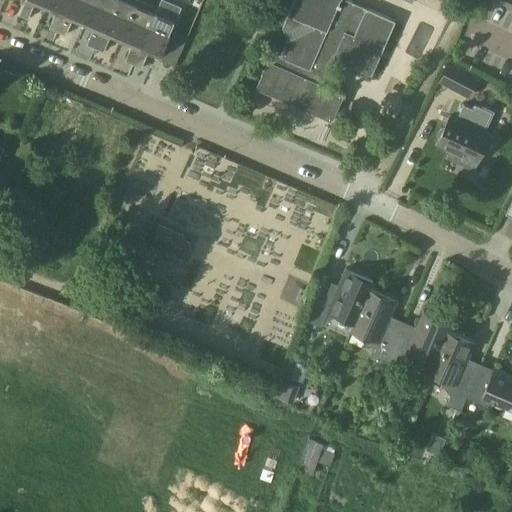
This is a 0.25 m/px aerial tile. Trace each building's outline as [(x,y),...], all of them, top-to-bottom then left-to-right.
[(36,0),(46,5),(47,0),(25,0),(19,14),(28,18),(36,0)] [(70,0),(47,0),(46,5),(57,9),(49,27),(57,31),(70,0)] [(92,0),(70,0),(57,31),(66,34),(74,17),(84,21),(92,0)] [(115,0),(92,0),(84,21),(94,25),(87,43),(95,47),(115,0)] [(138,0),(115,0),(95,47),(104,51),(112,33),(122,37),(138,0)] [(157,8),(139,0),(138,0),(122,37),(132,42),(125,59),(133,63),(157,8)] [(293,0),(282,26),(288,37),(280,54),(274,51),(270,60),(268,59),(256,87),(332,120),(344,93),(323,83),(334,57),(372,74),(395,20),(350,0),(293,0)] [(176,16),(157,8),(133,63),(142,67),(149,49),(160,53),(158,58),(159,58),(180,8),(179,8),(176,16)] [(450,63),(440,81),(469,95),(478,77),(450,63)] [(439,137),(438,140),(452,147),(449,154),(474,166),(484,145),(488,147),(493,135),(484,131),(479,129),(481,125),(484,126),(492,111),(482,106),(476,103),(473,107),(464,103),(457,118),(450,115),(444,128),(441,128),(438,134),(439,137)] [(159,223),(151,242),(178,253),(180,249),(187,252),(192,242),(184,239),(186,235),(159,223)] [(318,295),(308,319),(321,325),(322,323),(328,310),(354,322),(355,322),(370,287),(372,284),(374,280),(345,267),(338,283),(332,295),(320,290),(318,295)] [(354,322),(351,329),(371,338),(369,344),(376,347),(373,353),(386,359),(400,327),(387,322),(391,315),(398,299),(370,287),(355,322),(354,322)] [(400,327),(386,359),(400,365),(402,359),(405,352),(412,355),(432,364),(433,364),(448,329),(451,322),(423,310),(416,326),(413,333),(400,327)] [(432,364),(429,371),(443,377),(441,382),(450,394),(446,403),(460,409),(466,396),(478,370),(465,364),(468,357),(475,341),(448,329),(433,364),(432,364)] [(478,370),(466,396),(487,405),(490,398),(511,407),(511,374),(494,367),(494,368),(491,376),(478,370)] [(299,385),(283,380),(278,395),(293,400),(299,385)] [(309,438),(299,468),(313,473),(318,459),(331,464),(334,453),(321,449),(324,443),(309,438)]
